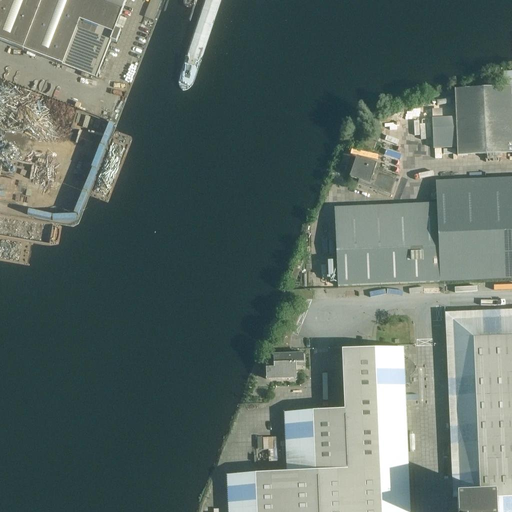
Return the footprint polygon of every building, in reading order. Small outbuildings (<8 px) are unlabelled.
[(0,0),(0,41),(23,51),(96,79),(98,75),(99,76),(100,72),(99,72),(126,0),(0,0)] [(151,0),(146,16),(155,19),(162,0),(151,0)] [(167,0),(170,8),(186,14),(193,10),(196,0),(167,0)] [(503,88),(506,154),(511,154),(511,72),(503,73),(503,88)] [(506,154),(503,88),(455,90),(456,119),(432,120),(433,149),(457,149),(458,157),(506,154)] [(97,158),(101,159),(114,123),(100,118),(99,124),(106,126),(102,140),(103,140),(97,158)] [(361,148),(373,152),(378,138),(365,134),(361,148)] [(33,174),(35,163),(5,157),(0,182),(8,183),(7,189),(14,190),(13,192),(22,194),(26,172),(33,174)] [(359,183),(390,194),(395,179),(374,172),(377,165),(357,158),(350,178),(360,181),(359,183)] [(511,179),(436,183),(437,204),(440,283),(511,279),(511,179)] [(440,283),(437,204),(334,209),(338,287),(440,283)] [(453,498),(457,498),(457,511),(511,511),(511,311),(445,314),(446,343),(453,498)] [(227,476),(228,511),(409,511),(404,385),(410,384),(409,377),(415,372),(414,365),(409,361),(403,361),(403,348),(342,351),(344,411),(284,414),(287,473),(227,476)] [(266,363),(266,380),(297,379),(296,368),(302,368),(304,368),(304,356),(292,357),(292,354),(273,355),(274,363),(266,363)] [(263,437),(263,448),(278,447),(278,436),(263,437)]
